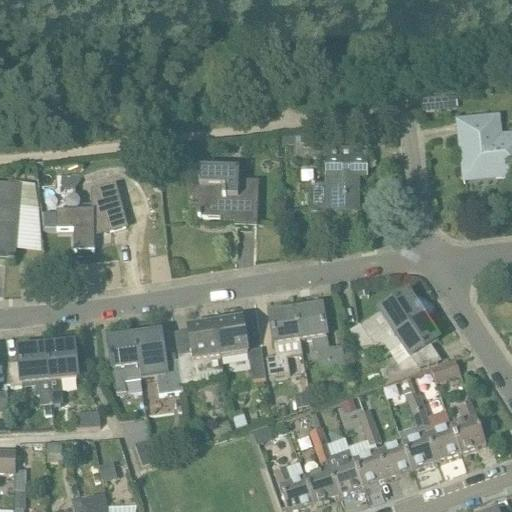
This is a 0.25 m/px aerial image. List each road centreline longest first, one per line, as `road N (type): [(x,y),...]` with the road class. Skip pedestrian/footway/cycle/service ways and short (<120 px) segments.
road 1 (unclassified): [(0,315),(429,258)]
road 2 (track): [(0,159),(404,114)]
road 3 (unclassified): [(511,387),(429,258)]
road 4 (unclassified): [(429,258),(404,114)]
